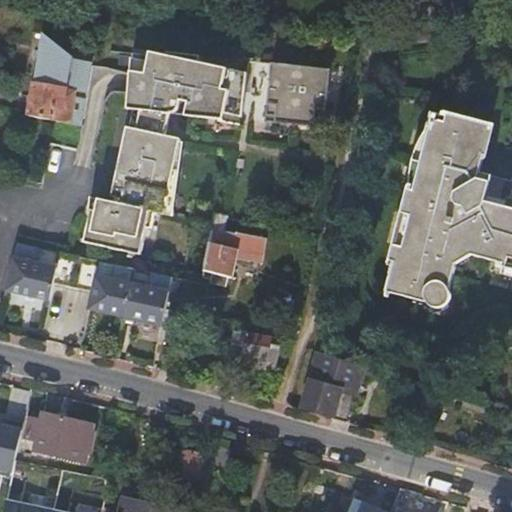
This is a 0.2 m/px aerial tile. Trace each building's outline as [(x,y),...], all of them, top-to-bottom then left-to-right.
[(29,117),(55,122),(82,126),(87,101),(75,99),(76,92),(88,94),(94,64),(73,60),(74,58),(45,33),(44,35),(49,39),(41,83),(36,82),(35,83),(40,84),(40,86),(35,85),(29,117)] [(84,244),(139,255),(148,212),(163,214),(179,139),(164,135),(169,113),(177,108),(179,99),(191,100),(185,113),(223,118),(244,123),(250,71),(228,69),(228,64),(202,59),(200,52),(156,47),(147,52),(137,50),(134,58),(130,61),(127,73),(125,109),(140,112),(135,129),(126,127),(110,203),(97,199),(89,232),(85,229),(84,244)] [(329,70),(271,64),(265,125),(322,131),(329,70)] [(491,262),(511,267),(511,210),(484,203),(485,196),(490,177),(478,173),(490,130),(430,114),(425,131),(424,137),(429,139),(422,165),(415,193),(409,191),(408,196),(403,216),(409,218),(400,249),(395,247),(382,293),(426,305),(426,306),(448,294),(447,292),(454,266),(459,251),(471,253),(470,257),(491,262)] [(414,154),(411,162),(422,165),(429,139),(424,137),(425,131),(424,133),(417,146),(414,154)] [(422,165),(411,162),(410,164),(408,180),(408,196),(409,191),(415,193),(422,165)] [(484,203),(511,210),(511,199),(506,198),(504,201),(485,196),(484,203)] [(409,218),(403,216),(400,215),(392,246),(395,247),(400,249),(409,218)] [(214,246),(209,245),(204,272),(203,277),(212,278),(213,273),(230,277),(234,260),(256,264),(261,240),(218,231),(214,246)] [(137,270),(17,244),(5,291),(50,301),(53,284),(92,293),(89,310),(125,318),(125,319),(162,327),(172,278),(156,274),(152,289),(133,285),(137,270)] [(454,266),(470,257),(471,253),(459,251),(454,266)] [(511,267),(491,262),(489,272),(511,278),(511,267)] [(449,298),(448,294),(426,306),(427,307),(429,309),(434,310),(439,310),(443,308),(445,306),(448,301),(449,298)] [(187,316),(169,312),(163,342),(181,346),(187,316)] [(271,339),(233,332),(227,362),(239,365),(239,368),(274,374),(278,351),(269,349),(271,339)] [(356,400),(364,368),(317,353),(302,408),(333,417),(339,395),(356,400)] [(36,442),(34,453),(49,456),(85,464),(87,454),(90,454),(94,433),(92,433),(93,426),(43,415),(41,422),(30,420),(25,440),(36,442)] [(0,426),(0,469),(14,473),(24,424),(7,420),(6,428),(0,426)] [(25,440),(34,453),(36,442),(25,440)] [(113,450),(103,448),(100,466),(110,467),(113,450)] [(174,480),(179,482),(186,452),(180,451),(174,480)] [(195,485),(202,456),(186,452),(179,482),(195,485)] [(205,487),(211,458),(202,456),(195,485),(205,487)] [(305,511),(307,504),(279,499),(277,511),(284,511),(305,511)] [(175,511),(124,500),(121,511),(175,511)] [(40,511),(27,509),(28,506),(6,501),(3,511),(40,511)]
